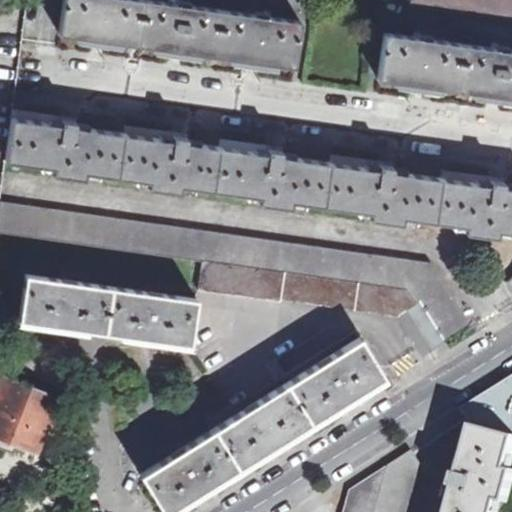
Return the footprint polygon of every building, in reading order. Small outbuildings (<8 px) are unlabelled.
[(301,20),(161,0),(64,0),(60,32),(103,38),(104,39),(294,65),(301,20)] [(511,18),(511,0),(412,0),(411,5),(511,18)] [(511,49),(385,31),(378,78),(511,96),(511,49)] [(23,118),(62,123),(62,120),(64,119),(64,117),(64,116),(24,110),(23,118)] [(4,160),(54,168),(54,175),(86,179),(88,173),(149,181),(149,188),(181,192),(183,187),(260,197),(259,203),(293,208),(293,202),(371,212),(370,218),(403,223),(404,217),(466,226),(465,232),(498,237),(499,231),(511,232),(511,276),(508,280),(508,279),(506,280),(511,289),(511,186),(503,185),(504,181),(492,179),(491,179),(490,183),(442,177),(392,169),(393,165),(381,164),(379,163),(378,168),(331,161),(281,154),(282,150),(270,148),(269,148),(268,152),(220,145),(187,141),(187,136),(176,135),(173,135),(173,139),(125,132),(76,125),(76,121),(64,119),(62,120),(62,123),(23,118),(12,117),(11,116),(4,160)] [(125,132),(173,139),(173,135),(176,135),(176,132),(176,131),(175,131),(126,124),(125,132)] [(220,145),(268,152),(269,148),(270,148),(271,146),(271,145),(270,145),(221,138),(220,145)] [(331,161),(378,168),(379,163),(381,164),(381,161),(381,160),(332,153),(331,161)] [(442,177),(490,183),(491,179),(492,179),(492,177),(492,176),(492,175),(491,175),(443,169),(442,177)] [(0,201),(0,232),(203,261),(407,290),(416,304),(420,302),(444,338),(469,322),(438,271),(436,271),(432,264),(418,263),(418,261),(0,201)] [(420,302),(416,304),(407,290),(203,261),(199,289),(282,301),(283,299),(397,314),(399,315),(401,319),(411,313),(431,346),(437,342),(441,340),(444,338),(420,302)] [(26,274),(19,320),(191,343),(197,298),(26,274)] [(411,313),(401,319),(409,332),(414,339),(422,351),(422,352),(423,351),(431,346),(411,313)] [(361,336),(141,473),(164,511),(165,511),(386,375),(361,336)] [(5,376),(0,388),(0,446),(14,452),(19,442),(36,448),(57,396),(5,376)] [(496,511),(500,501),(501,499),(507,501),(511,482),(511,468),(509,468),(511,455),(511,380),(465,411),(473,424),(475,424),(462,473),(455,471),(451,485),(451,486),(459,488),(452,511),(496,511)] [(389,467),(376,511),(408,511),(419,475),(418,475),(421,462),(413,451),(389,467)] [(353,490),(348,504),(347,504),(345,511),(376,511),(389,467),(353,490)] [(452,511),(459,488),(451,486),(451,485),(449,484),(441,511),(452,511)]
